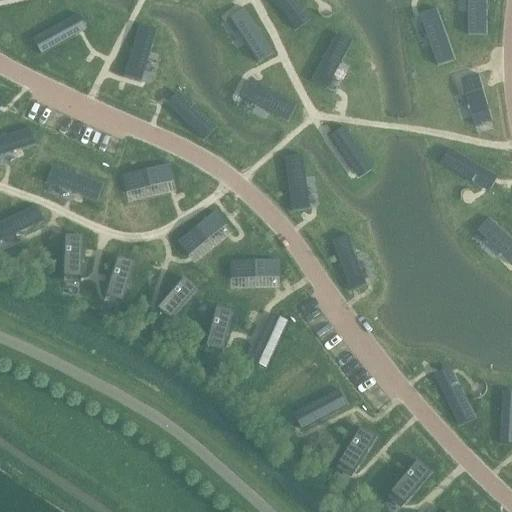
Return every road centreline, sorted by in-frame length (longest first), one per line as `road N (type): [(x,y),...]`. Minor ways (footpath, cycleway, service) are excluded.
road 1 (track): [(236,184),(312,116),(511,145)]
road 2 (track): [(0,186),(107,232),(139,237),(161,231),(230,179)]
road 3 (track): [(312,116),(253,0)]
